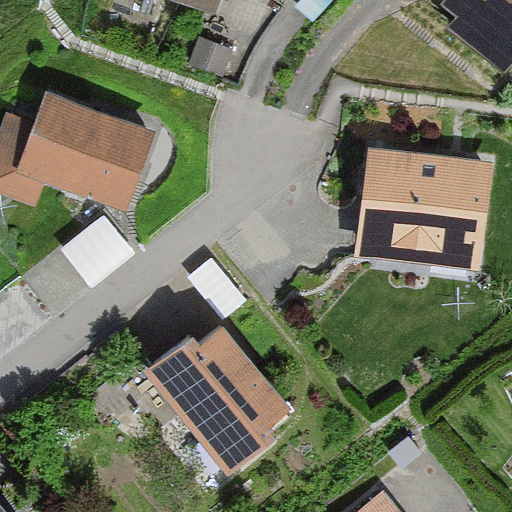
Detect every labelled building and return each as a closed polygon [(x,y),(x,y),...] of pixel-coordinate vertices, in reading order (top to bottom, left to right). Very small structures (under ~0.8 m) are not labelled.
[(511,61),(511,0),(450,0),(448,3),(460,14),(451,24),(504,71),(511,61)] [(232,44),(200,32),(189,61),(222,73),(232,44)] [(155,128),(50,93),(38,129),(6,118),(0,135),(0,194),(35,206),(44,181),(127,210),(155,128)] [(499,165),(375,149),(361,261),(485,277),(499,165)] [(137,257),(105,218),(62,253),(95,292),(137,257)] [(212,252),(189,269),(221,312),(244,295),(212,252)] [(298,413),(233,330),(211,347),(202,335),(149,376),(230,478),(278,441),(272,433),(298,413)] [(392,511),(383,500),(367,511),(392,511)]
